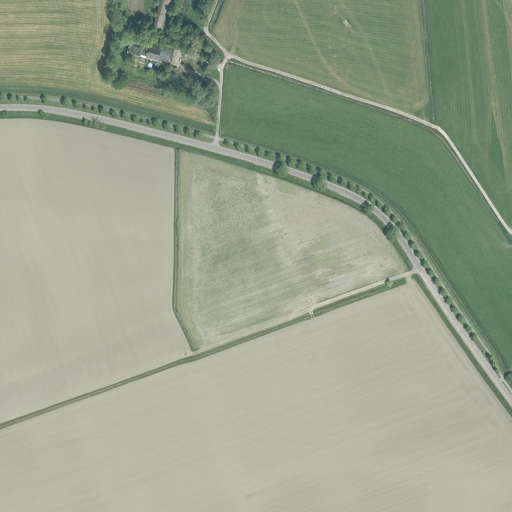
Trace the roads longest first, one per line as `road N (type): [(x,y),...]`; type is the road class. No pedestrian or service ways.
road 1 (secondary): [(511,401),(398,235),(363,201),(275,166),(107,120),(0,107)]
road 2 (track): [(511,233),(437,129),(238,60),(218,70)]
